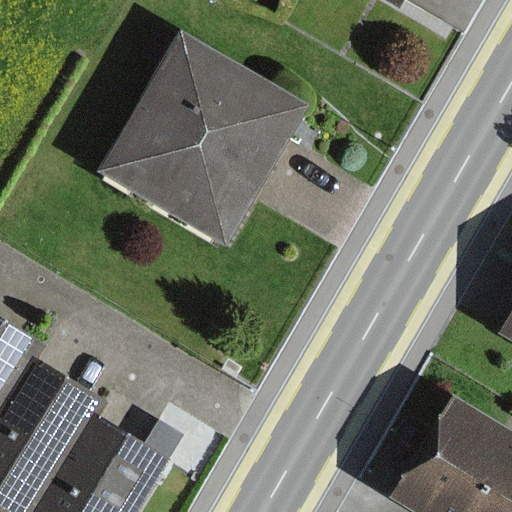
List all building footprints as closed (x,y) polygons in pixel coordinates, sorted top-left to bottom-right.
[(387,0),(404,9),(408,0),(387,0)] [(311,105),(182,31),(99,174),(228,248),(311,105)] [(511,341),(511,317),(501,336),(511,341)] [(37,343),(0,320),(0,401),(30,354),(37,343)] [(99,397),(30,354),(0,401),(0,511),(27,511),(91,410),(99,397)] [(412,511),(511,511),(511,431),(454,396),(392,500),(412,511)] [(91,410),(27,511),(141,511),(186,438),(160,422),(147,444),(91,410)]
